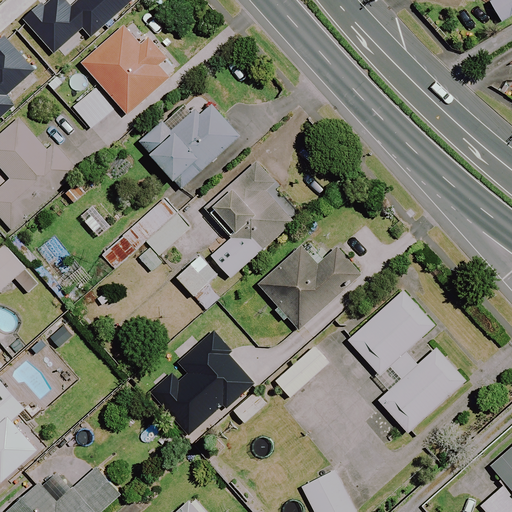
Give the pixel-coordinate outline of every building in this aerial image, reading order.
[(34,0),(78,49),(123,10),(114,0),(34,0)] [(511,0),(495,0),(490,3),(502,24),(511,17),(511,0)] [(0,32),(8,25),(0,15),(0,32)] [(141,47),(124,27),(82,65),(129,117),(172,79),(160,65),(168,58),(150,39),(141,47)] [(116,111),(98,90),(74,109),(92,131),(116,111)] [(200,122),(193,114),(173,132),(164,123),(141,143),(176,183),(191,169),(198,176),(242,138),(216,108),(200,122)] [(49,153),(21,121),(0,139),(0,167),(11,180),(0,189),(0,216),(13,231),(79,173),(56,147),(49,153)] [(277,184),(258,164),(212,207),(237,235),(212,258),(233,280),(296,221),(269,192),(277,184)] [(116,271),(131,258),(147,276),(164,261),(160,257),(190,231),(164,201),(101,255),(116,271)] [(42,283),(7,246),(0,252),(0,293),(16,279),(30,294),(42,283)] [(361,273),(339,248),(318,268),(302,250),(260,287),(299,331),(337,296),(344,304),(354,295),(346,286),(361,273)] [(201,274),(193,265),(178,279),(195,298),(218,277),(210,267),(201,274)] [(394,378),(406,368),(417,382),(394,401),(422,435),(480,387),(451,353),(443,360),(432,347),(448,333),(417,296),(363,341),(394,378)] [(330,365),(315,348),(276,383),(291,400),(330,365)] [(18,401),(2,383),(0,385),(0,478),(4,483),(41,452),(6,412),(18,401)] [(268,404),(257,393),(235,414),(246,425),(268,404)] [(511,511),(511,450),(492,467),(507,486),(482,507),(486,511),(511,511)] [(73,493),(59,478),(46,490),(40,484),(9,511),(106,511),(123,497),(98,470),(73,493)] [(356,511),(335,472),(303,489),(314,511),(356,511)]
